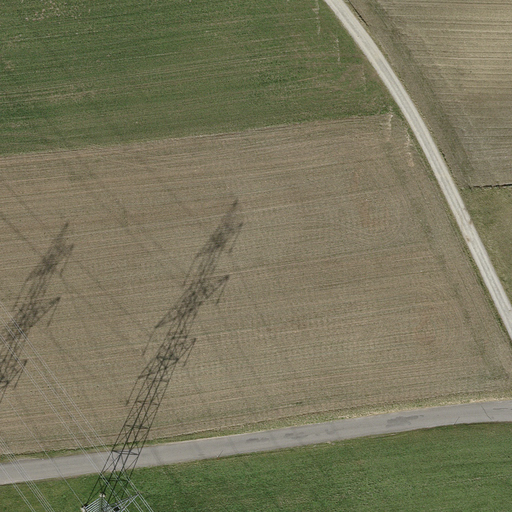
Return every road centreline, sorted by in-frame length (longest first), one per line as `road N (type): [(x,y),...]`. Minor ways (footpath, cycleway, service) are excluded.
road 1 (tertiary): [(511,411),(329,426),(0,470)]
road 2 (track): [(331,0),(430,137),(511,324)]
